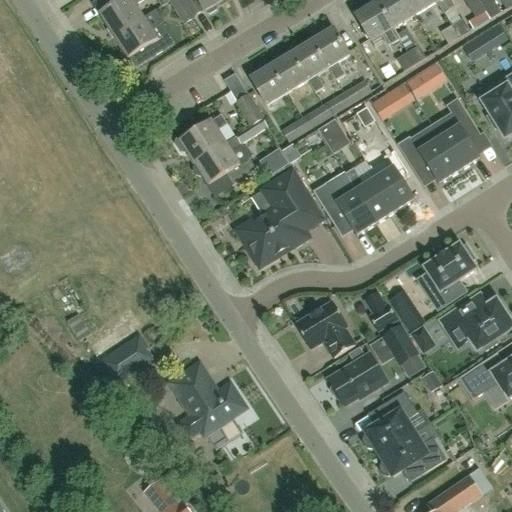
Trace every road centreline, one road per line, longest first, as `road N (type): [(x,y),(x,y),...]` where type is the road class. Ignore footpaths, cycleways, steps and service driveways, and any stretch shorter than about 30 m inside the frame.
road 1 (residential): [(234,322),(292,284),(365,278),(480,205)]
road 2 (residential): [(107,126),(315,0)]
road 3 (unclassified): [(234,322),(107,126)]
road 4 (unclassified): [(363,511),(234,322)]
road 5 (unclassified): [(107,126),(22,0)]
